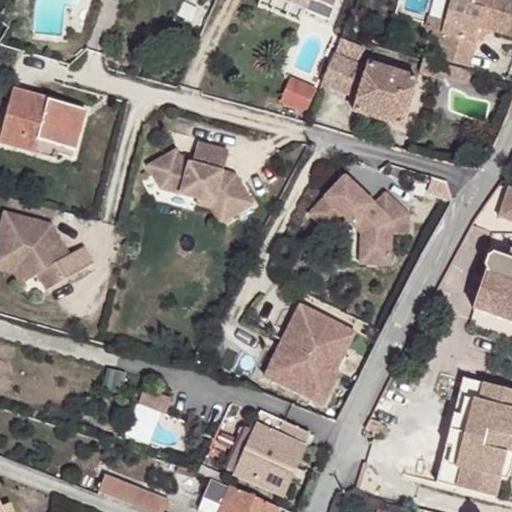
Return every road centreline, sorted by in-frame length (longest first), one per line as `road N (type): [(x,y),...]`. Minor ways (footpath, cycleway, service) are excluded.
road 1 (residential): [(316,511),(446,243),(488,186)]
road 2 (residential): [(325,141),(230,330)]
road 3 (residential): [(488,186),(325,141)]
road 4 (residential): [(325,141),(182,101)]
road 5 (residential): [(144,91),(110,218)]
